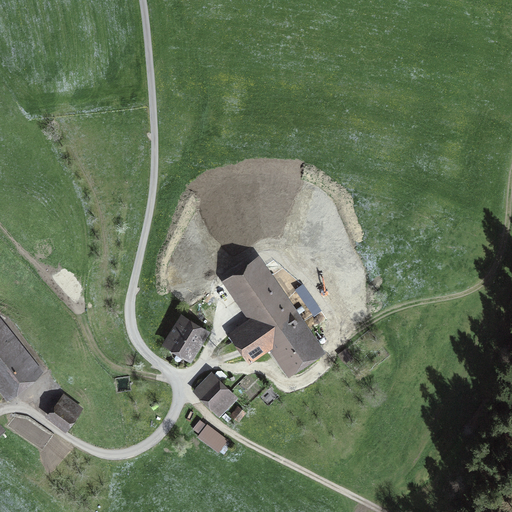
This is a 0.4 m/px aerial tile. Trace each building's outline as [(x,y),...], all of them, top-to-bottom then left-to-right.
[(316,350),(256,262),(229,280),(255,319),(231,335),(249,361),(273,344),(290,368),(316,350)] [(189,355),(205,330),(201,327),(199,330),(183,320),(169,343),(189,355)] [(0,327),(0,379),(9,391),(34,371),(0,327)] [(350,358),(345,350),(339,355),(345,362),(350,358)] [(195,389),(220,414),(235,399),(210,374),(195,389)] [(80,407),(65,395),(50,414),(64,425),(72,415),(73,416),(80,407)] [(243,413),(238,408),(233,415),(238,419),(243,413)] [(190,431),(217,451),(226,440),(199,420),(190,431)]
